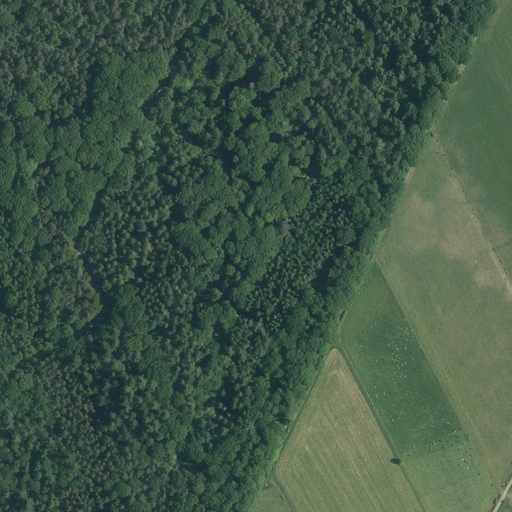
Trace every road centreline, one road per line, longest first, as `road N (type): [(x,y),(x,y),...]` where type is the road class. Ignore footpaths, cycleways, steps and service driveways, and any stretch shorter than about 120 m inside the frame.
road 1 (track): [(212,0),(77,244),(107,311)]
road 2 (track): [(337,133),(240,0)]
road 3 (track): [(107,311),(0,377)]
